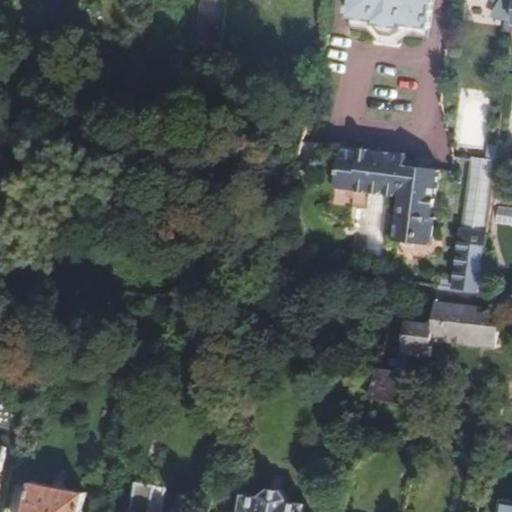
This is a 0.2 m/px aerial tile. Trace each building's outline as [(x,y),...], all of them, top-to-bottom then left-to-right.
[(431,37),(435,0),(353,0),(351,17),(354,17),(352,27),(372,30),(378,25),(385,35),(395,37),(406,28),(411,34),(431,37)] [(511,0),(501,0),(508,4),(502,15),(509,20),(511,20),(511,0)] [(193,49),(205,51),(208,24),(196,23),(193,49)] [(282,72),(308,81),(313,65),(287,56),(282,72)] [(410,154),(346,146),(341,187),(359,190),(361,183),(374,184),(373,192),(403,196),(399,233),(408,235),(420,237),(433,239),(436,217),(429,216),(436,170),(408,165),(410,154)] [(500,158),(502,148),(492,147),(491,157),(500,158)] [(466,231),(490,234),(500,163),(491,161),(474,158),(466,231)] [(429,216),(436,217),(442,171),(436,170),(429,216)] [(361,183),(359,190),(358,201),(372,203),(373,192),(374,184),(361,183)] [(511,206),(501,205),(499,222),(511,223),(511,206)] [(452,288),(482,292),(486,262),(490,234),(466,231),(460,274),(454,274),(452,288)] [(420,242),(420,237),(408,235),(408,240),(407,246),(419,247),(420,242)] [(489,293),(497,294),(501,264),(486,262),(482,292),(489,293)] [(446,288),(441,287),(439,302),(487,309),(489,293),(482,292),(452,288),(446,288)] [(410,321),(406,355),(412,356),(434,359),(437,342),(498,350),(503,317),(486,315),(487,309),(439,302),(437,321),(431,324),(410,321)] [(406,355),(403,374),(410,376),(412,356),(406,355)] [(140,382),(143,372),(122,369),(120,379),(140,382)] [(382,371),(375,398),(428,407),(432,379),(410,376),(403,374),(382,371)] [(138,394),(137,397),(159,402),(162,379),(148,376),(138,394)] [(434,408),(456,411),(459,395),(437,392),(434,408)] [(35,485),(29,511),(85,511),(88,496),(35,485)] [(283,491),(273,489),(264,496),(263,498),(247,495),(243,511),(306,511),(307,506),(290,502),(290,499),(283,491)]
